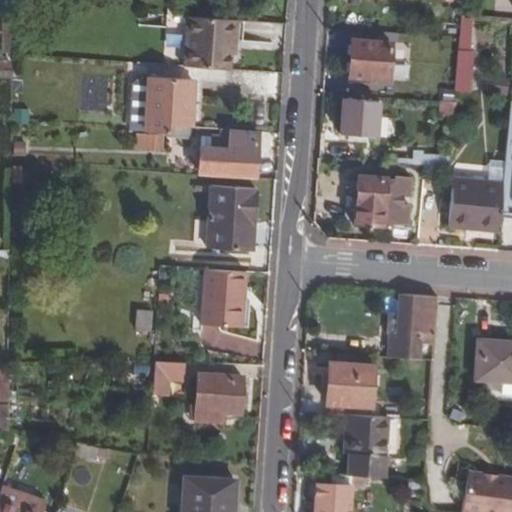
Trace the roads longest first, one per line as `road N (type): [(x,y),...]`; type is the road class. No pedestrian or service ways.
road 1 (residential): [(313,0),(287,260)]
road 2 (residential): [(287,260),(271,511)]
road 3 (unclassified): [(287,260),(511,280)]
